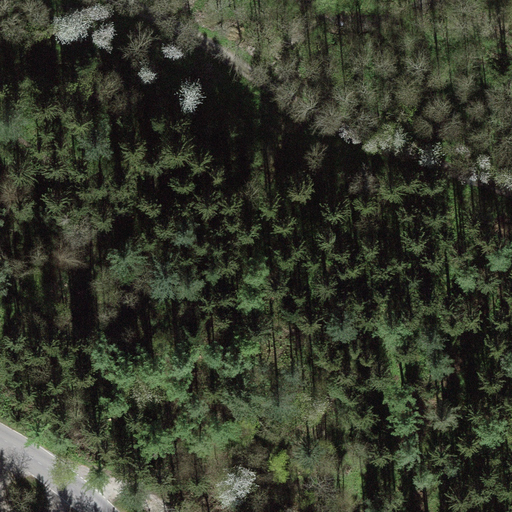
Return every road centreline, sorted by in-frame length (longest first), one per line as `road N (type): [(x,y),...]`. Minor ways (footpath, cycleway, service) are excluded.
road 1 (track): [(114,0),(325,123),(511,192)]
road 2 (tertiary): [(0,438),(99,511)]
